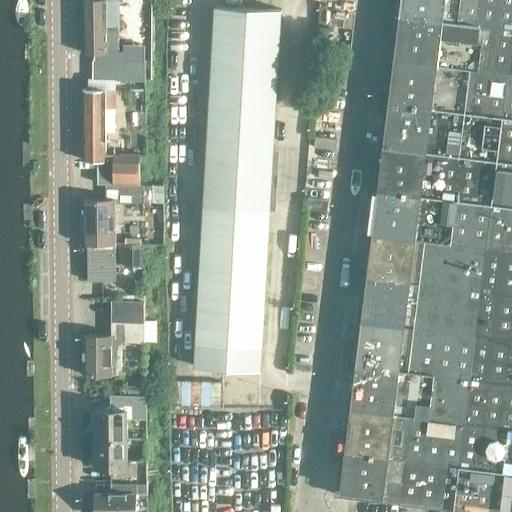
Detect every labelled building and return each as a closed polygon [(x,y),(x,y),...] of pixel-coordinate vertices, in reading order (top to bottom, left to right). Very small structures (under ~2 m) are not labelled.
[(106,51),(106,59),(123,59),(123,51),(119,51),(118,25),(107,25),(106,0),(81,0),(82,51),(106,51)] [(511,0),(396,0),(395,13),(511,27),(511,0)] [(281,9),(214,5),(194,366),(260,370),(281,9)] [(511,38),(511,27),(395,13),(390,56),(508,71),(511,38)] [(508,71),(390,56),(384,100),(502,114),(508,71)] [(106,59),(93,59),(94,78),(114,79),(141,78),(141,58),(123,59),(106,59)] [(511,71),(508,71),(502,114),(511,115),(511,71)] [(114,107),(114,79),(94,78),(88,78),(88,88),(82,88),(82,159),(97,158),(97,179),(137,179),(137,158),(115,158),(115,150),(105,150),(104,107),(114,107)] [(502,114),(384,100),(379,143),(497,158),(502,114)] [(511,115),(502,114),(497,158),(511,159),(511,115)] [(497,158),(379,143),(373,187),(492,202),(497,158)] [(511,159),(497,158),(492,202),(511,204),(511,159)] [(150,182),(150,198),(165,198),(165,182),(150,182)] [(492,202),(373,187),(368,231),(486,246),(492,202)] [(114,198),(81,198),(82,242),(88,242),(88,279),(115,279),(114,198)] [(511,204),(492,202),(486,246),(511,248),(511,204)] [(486,246),(368,231),(362,274),(481,289),(486,246)] [(142,263),(142,235),(125,235),(125,264),(142,263)] [(511,248),(486,246),(481,289),(511,292),(511,248)] [(481,289),(362,274),(357,317),(475,332),(481,289)] [(511,292),(481,289),(475,332),(511,336),(511,292)] [(475,332),(357,317),(346,405),(465,420),(470,376),(475,332)] [(120,373),(120,341),(145,341),(145,319),(111,320),(111,334),(83,334),(83,373),(120,373)] [(511,336),(475,332),(470,376),(511,381),(511,336)] [(511,381),(470,376),(465,420),(511,426),(511,381)] [(94,408),(94,436),(125,437),(125,417),(145,417),(145,393),(109,394),(110,408),(94,408)] [(465,420),(346,405),(340,448),(459,464),(465,420)] [(511,426),(465,420),(459,464),(511,470),(511,426)] [(125,437),(94,436),(94,465),(111,465),(111,479),(146,479),(146,456),(126,456),(125,437)] [(459,464),(340,448),(336,481),(335,493),(454,509),(459,464)] [(511,511),(511,470),(459,464),(454,509),(479,511),(511,511)] [(146,479),(111,479),(111,492),(95,492),(95,511),(137,511),(137,492),(147,492),(146,479)]
